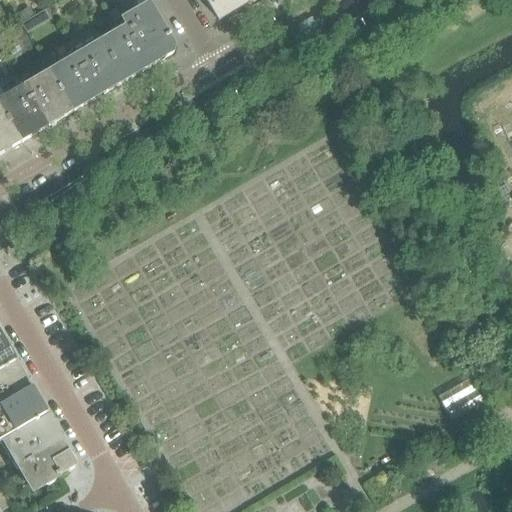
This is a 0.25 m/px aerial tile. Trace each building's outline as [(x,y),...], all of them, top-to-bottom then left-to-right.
[(93,2),(92,0),(75,0),(82,9),(93,2)] [(266,0),(205,0),(219,22),(256,0),(262,0),(263,2),(266,0)] [(174,49),(149,7),(122,23),(125,28),(100,43),(124,84),(173,55),(174,49)] [(121,20),(116,11),(110,15),(115,24),(121,20)] [(73,113),(124,84),(100,43),(49,73),(73,113)] [(0,108),(20,144),(73,113),(49,73),(0,101),(0,108)] [(0,156),(20,144),(0,108),(0,156)] [(0,373),(15,365),(0,339),(0,373)] [(32,425),(46,417),(15,365),(0,373),(0,443),(2,442),(32,425)] [(483,403),(470,381),(438,399),(451,422),(483,403)] [(33,494),(76,469),(46,417),(32,425),(2,442),(18,469),(33,494)] [(1,511),(11,506),(0,486),(0,511),(1,511)]
